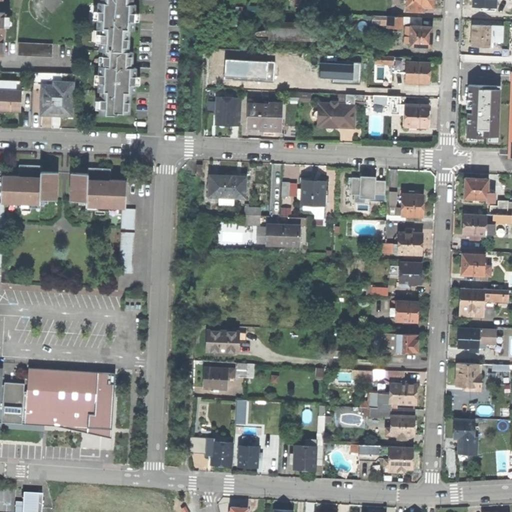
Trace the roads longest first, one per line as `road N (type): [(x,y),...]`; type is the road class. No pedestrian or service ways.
road 1 (residential): [(431,495),(445,159)]
road 2 (residential): [(151,479),(166,146)]
road 3 (residential): [(166,146),(445,159)]
road 4 (residential): [(208,482),(431,495)]
road 5 (residential): [(0,137),(166,146)]
road 6 (residential): [(445,159),(452,0)]
road 7 (residential): [(0,470),(151,479)]
